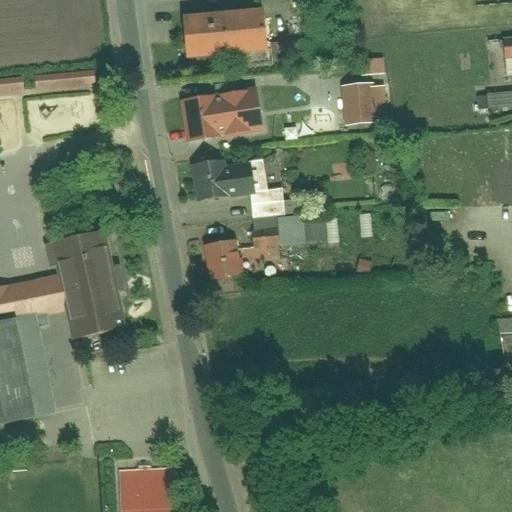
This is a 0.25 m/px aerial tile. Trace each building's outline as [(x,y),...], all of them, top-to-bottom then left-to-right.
[(271,10),(192,16),(196,60),(276,52),(271,10)] [(386,75),(385,59),(361,61),(362,77),(386,75)] [(95,91),(94,73),(34,77),(35,95),(95,91)] [(375,86),(346,87),(350,126),(379,123),(375,86)] [(186,100),(191,144),(272,133),(264,89),(186,100)] [(511,92),(491,94),(492,108),(511,106),(511,92)] [(254,162),(254,164),(257,164),(261,195),(255,196),(257,220),(259,220),(282,218),(292,217),(288,189),(273,190),(269,160),(254,162)] [(230,161),(196,166),(202,204),(255,196),(261,195),(257,164),(254,164),(231,167),(230,161)] [(282,218),(259,220),(260,250),(286,247),(282,218)] [(326,221),(327,243),(339,243),(338,221),(326,221)] [(306,244),(326,243),(325,222),(305,224),(306,244)] [(0,322),(34,316),(63,310),(69,341),(121,330),(102,234),(50,244),(57,278),(0,289),(0,322)] [(242,242),(209,245),(214,281),(247,277),(242,242)] [(34,316),(0,322),(0,424),(53,414),(34,316)] [(511,372),(511,320),(501,321),(504,373),(511,372)]
